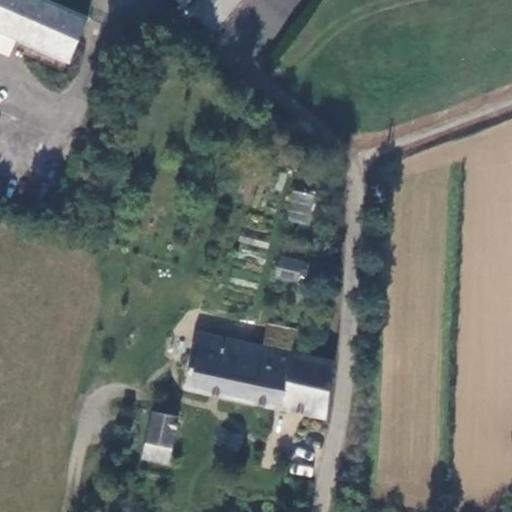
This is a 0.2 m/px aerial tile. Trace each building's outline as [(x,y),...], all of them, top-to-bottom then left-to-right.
[(85,22),(35,0),(0,0),(0,37),(64,64),(85,22)] [(170,0),(217,37),(246,0),(170,0)] [(309,223),(313,194),(291,191),(287,221),(309,223)] [(305,281),(308,260),(278,257),(276,278),(305,281)] [(333,361),(195,331),(183,386),(322,415),(333,361)] [(168,469),(182,415),(156,408),(142,462),(168,469)]
